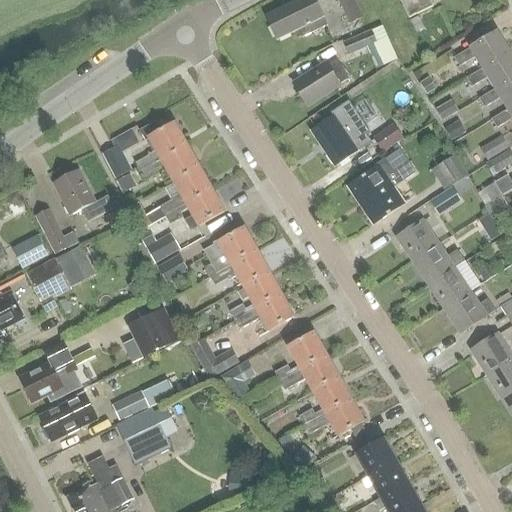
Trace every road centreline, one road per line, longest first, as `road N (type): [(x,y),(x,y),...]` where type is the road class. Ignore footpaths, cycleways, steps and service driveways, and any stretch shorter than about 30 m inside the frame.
road 1 (residential): [(495,511),(178,24)]
road 2 (unclassified): [(0,151),(178,24)]
